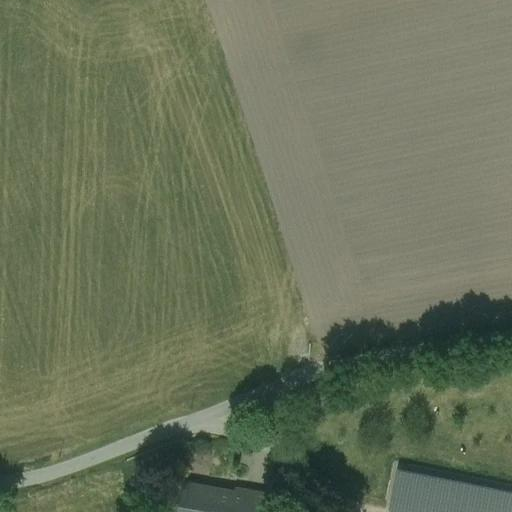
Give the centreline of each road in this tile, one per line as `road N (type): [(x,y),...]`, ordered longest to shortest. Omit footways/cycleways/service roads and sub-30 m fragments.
road 1 (unclassified): [(511,338),(329,369),(51,472),(0,482)]
road 2 (unknown): [(300,379),(432,476)]
